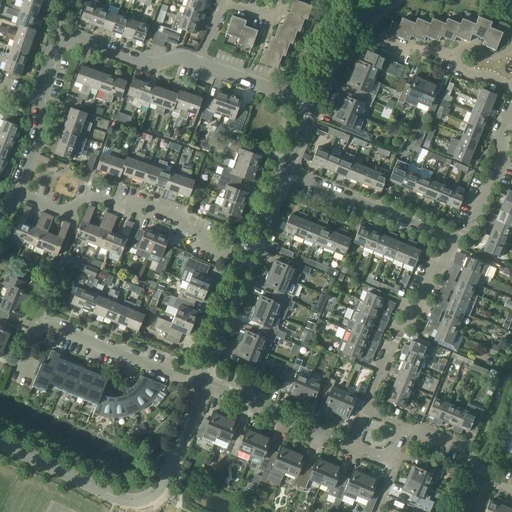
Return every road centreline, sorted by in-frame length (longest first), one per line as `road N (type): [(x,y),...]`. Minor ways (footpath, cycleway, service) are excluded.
road 1 (tertiary): [(200,386),(166,475),(154,495),(135,502),(0,441)]
road 2 (residential): [(250,258),(200,240),(177,214),(132,198),(121,204),(92,192),(67,210),(13,189)]
road 3 (residential): [(200,386),(35,321),(23,357)]
road 4 (residential): [(365,410),(401,323),(454,239)]
road 5 (residential): [(431,230),(285,169)]
road 6 (residential): [(61,47),(79,41),(136,63),(179,56),(200,64)]
road 7 (residential): [(335,436),(203,379)]
road 8 (tertiary): [(250,258),(203,379)]
road 9 (residential): [(454,239),(471,226),(502,156),(503,125)]
road 10 (residential): [(200,64),(313,106)]
